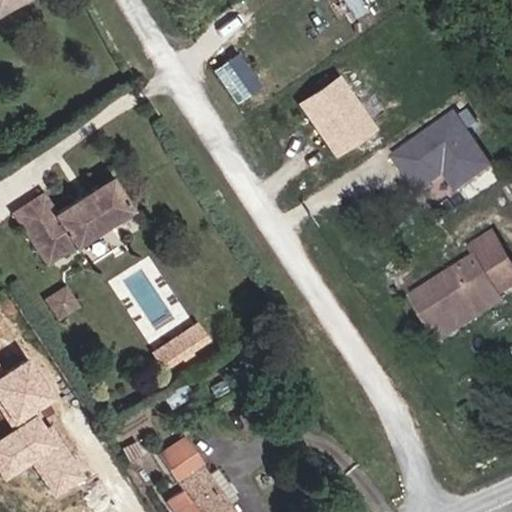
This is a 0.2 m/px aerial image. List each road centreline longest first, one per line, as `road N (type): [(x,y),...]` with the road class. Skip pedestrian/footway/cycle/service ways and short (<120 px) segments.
road 1 (residential): [(128,0),(395,406),(439,511)]
road 2 (unknown): [(173,68),(47,154),(22,193)]
